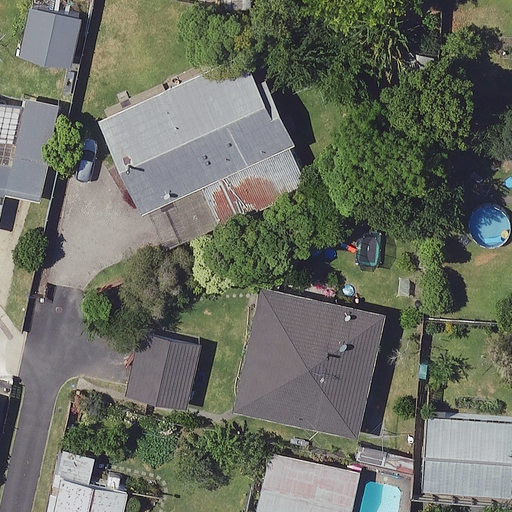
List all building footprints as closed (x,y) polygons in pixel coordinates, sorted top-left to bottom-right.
[(74,6),(46,0),(21,0),(12,43),(63,54),(74,6)] [(246,38),(94,106),(136,200),(289,132),(246,38)] [(18,95),(0,90),(0,189),(1,183),(31,190),(54,96),(20,88),(18,95)] [(378,299),(254,272),(226,398),(350,425),(378,299)] [(198,332),(134,319),(120,385),(184,398),(198,332)] [(511,411),(422,406),(417,481),(511,487),(511,411)] [(344,511),(357,460),(264,439),(249,503),(286,511),(344,511)] [(196,475),(198,447),(159,445),(157,473),(196,475)] [(116,511),(123,480),(54,466),(44,511),(116,511)]
